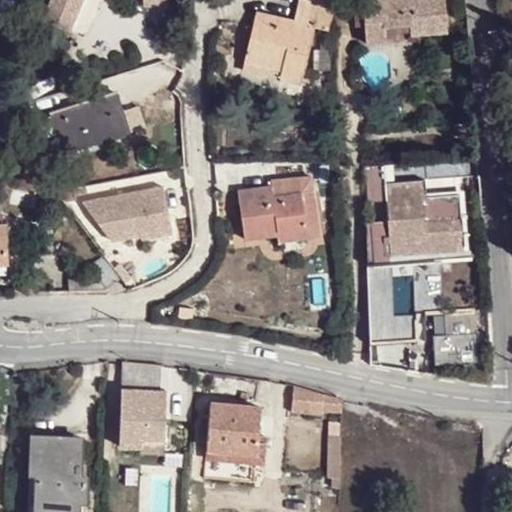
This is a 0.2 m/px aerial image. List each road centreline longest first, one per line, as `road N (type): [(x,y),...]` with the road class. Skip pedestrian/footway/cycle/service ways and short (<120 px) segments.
road 1 (residential): [(0,343),(189,341),(413,388),(509,395)]
road 2 (residential): [(0,307),(98,304),(165,289),(192,267),(209,234),(192,117),(193,0)]
road 3 (residential): [(509,395),(500,120),(479,0)]
